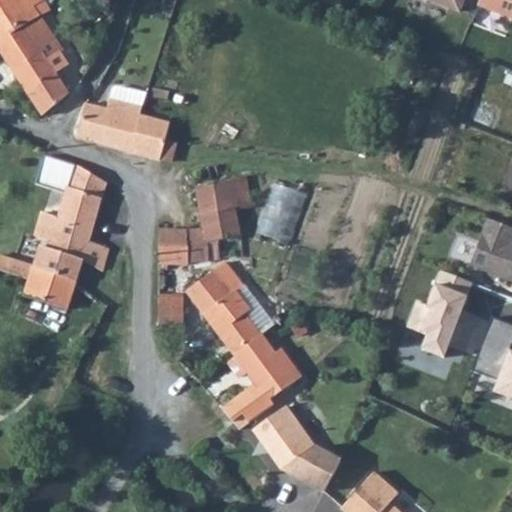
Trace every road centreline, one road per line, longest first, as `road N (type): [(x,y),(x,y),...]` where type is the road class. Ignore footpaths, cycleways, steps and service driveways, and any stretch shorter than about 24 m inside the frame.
road 1 (residential): [(141,424),(147,232),(137,187),(48,137)]
road 2 (track): [(137,187),(186,163),(219,159),(402,189)]
road 3 (residential): [(130,0),(107,70),(48,137)]
road 4 (residential): [(256,511),(141,424)]
